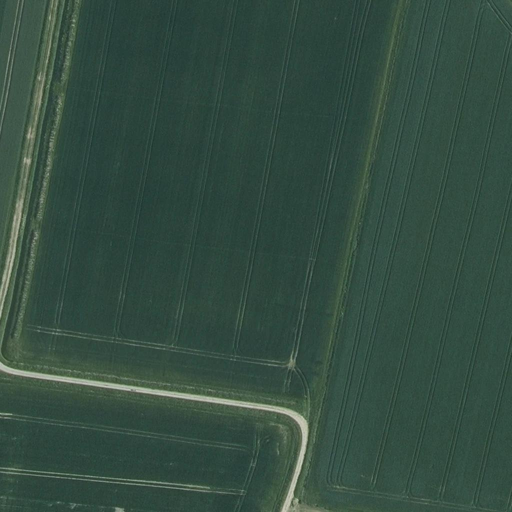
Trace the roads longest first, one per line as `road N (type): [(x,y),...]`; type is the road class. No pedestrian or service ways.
road 1 (track): [(280,511),(300,439),(301,421),(291,413),(22,373),(0,359)]
road 2 (track): [(56,0),(0,319)]
